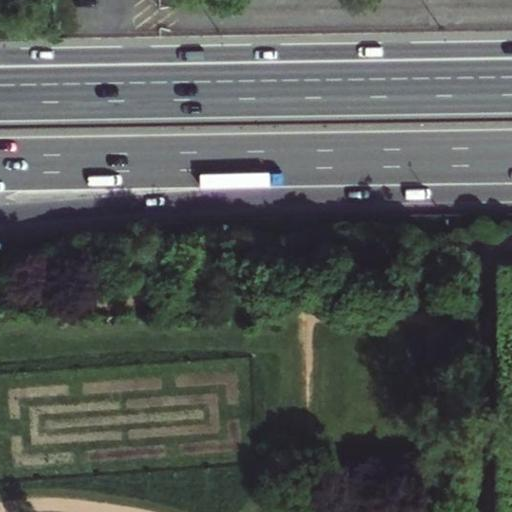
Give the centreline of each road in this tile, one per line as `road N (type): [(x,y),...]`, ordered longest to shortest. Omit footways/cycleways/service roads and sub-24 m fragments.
road 1 (motorway): [(0,217),(194,200),(511,192)]
road 2 (motorway): [(511,85),(0,94)]
road 3 (motorway): [(0,165),(511,157)]
road 4 (motorway): [(511,51),(0,59)]
